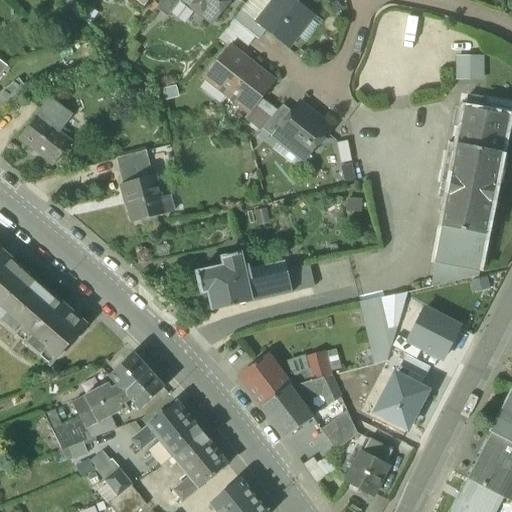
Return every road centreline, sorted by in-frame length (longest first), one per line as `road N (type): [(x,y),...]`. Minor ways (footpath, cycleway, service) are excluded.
road 1 (secondary): [(297,511),(174,354),(0,204)]
road 2 (residential): [(411,511),(511,317)]
road 3 (residential): [(366,0),(334,99),(272,59)]
